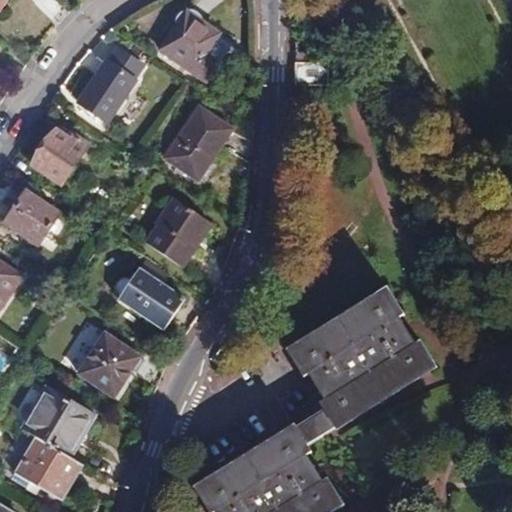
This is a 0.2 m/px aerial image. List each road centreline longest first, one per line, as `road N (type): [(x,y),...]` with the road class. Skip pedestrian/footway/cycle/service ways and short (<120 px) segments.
road 1 (residential): [(273,0),(266,227),(246,281),(174,403),(139,511)]
road 2 (residential): [(113,0),(92,9),(0,140)]
